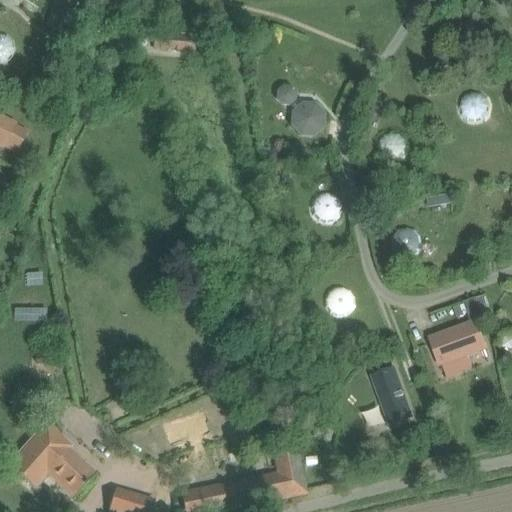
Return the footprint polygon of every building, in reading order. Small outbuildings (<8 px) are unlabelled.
[(0,64),(2,64),(7,63),(10,61),(12,59),(14,55),(15,52),(15,48),(14,44),(13,40),(10,37),(7,35),(3,34),(0,33),(0,64)] [(154,34),(153,49),(195,53),(196,38),(154,34)] [(276,92),(276,100),(281,106),(290,106),(296,101),(296,93),(291,87),(281,86),(276,92)] [(481,121),(484,120),(488,117),(487,116),(488,112),(489,108),(488,104),(487,101),(485,98),(482,95),(478,94),(474,93),(470,94),(467,95),(464,97),(461,100),(459,104),(459,109),(459,111),(460,113),(461,116),(463,118),(464,120),(466,121),(469,123),(471,123),(474,123),(479,123),(481,121)] [(377,125),(386,106),(374,101),(365,120),(377,125)] [(326,114),(316,104),(302,103),(292,113),(291,127),(300,137),(314,138),(325,128),(326,114)] [(0,148),(3,150),(3,149),(16,155),(27,132),(15,126),(16,124),(0,115),(0,148)] [(405,157),(406,155),(407,151),(407,147),(406,143),(405,140),(402,137),(399,134),(395,133),(390,133),(387,133),(383,135),(381,137),(379,139),(378,141),(377,144),(376,146),(376,149),(377,153),(379,156),(381,159),(384,161),(386,163),(389,163),(392,164),(397,163),(401,160),(402,161),(405,157)] [(339,219),(339,218),(341,215),(342,211),(342,207),(341,203),(339,200),(337,197),(333,195),(330,193),(326,193),(322,194),(318,196),(315,198),(313,200),(312,205),(311,208),(311,211),(312,213),(313,215),(314,218),(316,220),(318,221),(320,223),(323,223),(325,224),(328,224),(333,222),(335,221),(335,222),(339,219)] [(450,195),(427,199),(428,208),(451,204),(450,195)] [(391,241),(391,243),(391,246),(392,249),(393,251),(394,253),(396,255),(398,257),(401,258),(403,259),(406,259),(411,258),(414,257),(415,257),(419,254),(418,253),(419,252),(422,253),(423,256),(425,258),(428,258),(431,257),(433,254),(434,251),(433,249),(430,247),(427,246),(425,247),(421,246),(422,242),(421,238),(419,235),(416,232),(413,230),(409,228),(405,228),(403,229),(399,230),(397,231),(395,233),(393,236),(392,238),(391,241)] [(349,315),(352,312),(353,312),(355,307),(354,307),(355,303),(354,299),(353,295),(350,292),(347,290),(344,288),(340,287),(336,288),(332,289),(329,291),(326,294),(324,298),(323,301),(323,303),(324,306),(324,309),(326,311),(327,313),(330,316),(332,317),(334,318),(337,318),(340,319),(342,318),(344,318),(347,316),(349,315)] [(476,300),(463,305),(470,324),(483,319),(476,300)] [(483,349),(474,325),(432,340),(441,364),(483,349)] [(284,378),(287,361),(274,358),(270,376),(284,378)] [(394,370),(372,377),(390,424),(411,417),(394,370)] [(70,449),(73,446),(45,421),(6,465),(33,490),(47,475),(72,498),(96,472),(70,449)] [(210,511),(305,493),(301,473),(297,455),(275,459),(278,474),(181,494),(184,511),(210,511)] [(316,457),(305,458),(306,466),(317,465),(316,457)] [(151,511),(155,499),(115,487),(106,511),(151,511)]
